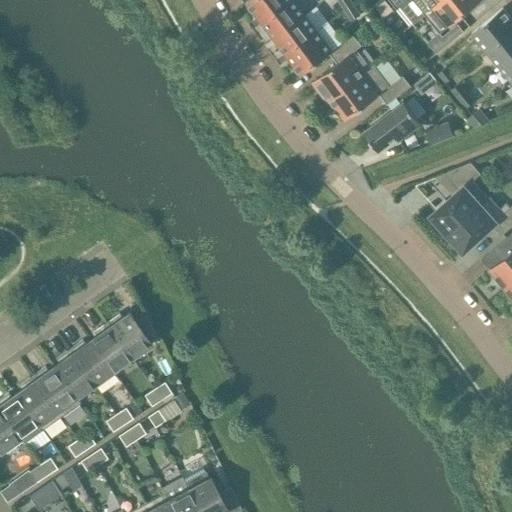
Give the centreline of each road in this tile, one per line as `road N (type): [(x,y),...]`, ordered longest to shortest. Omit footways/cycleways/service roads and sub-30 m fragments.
road 1 (residential): [(202,0),(299,140),(468,319),(511,379)]
road 2 (residential): [(0,344),(110,265)]
